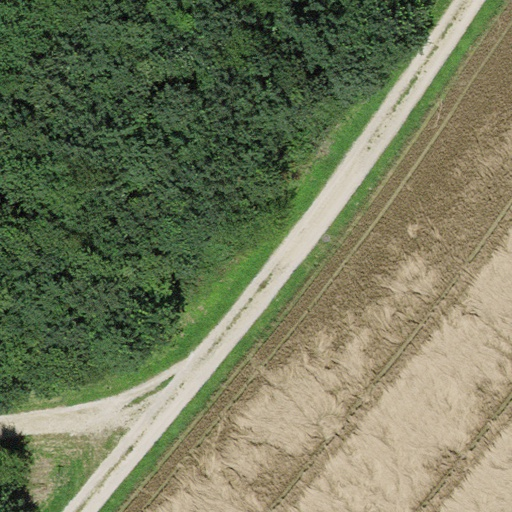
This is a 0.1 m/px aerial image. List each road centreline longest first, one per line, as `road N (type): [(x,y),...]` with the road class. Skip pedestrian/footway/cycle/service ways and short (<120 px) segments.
road 1 (track): [(488,0),(156,404)]
road 2 (track): [(0,430),(156,404)]
road 3 (track): [(156,404),(70,511)]
